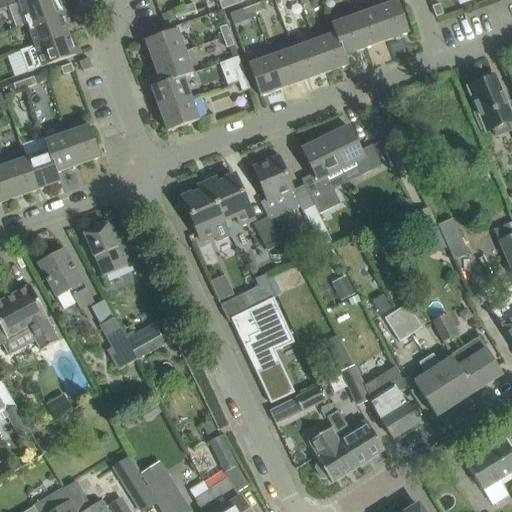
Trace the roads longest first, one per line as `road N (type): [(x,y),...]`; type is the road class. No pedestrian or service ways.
road 1 (residential): [(295,511),(144,175)]
road 2 (residential): [(438,64),(144,175)]
road 3 (residential): [(338,511),(511,401)]
road 4 (residential): [(144,175),(107,52),(115,0)]
road 5 (residential): [(0,232),(144,175)]
